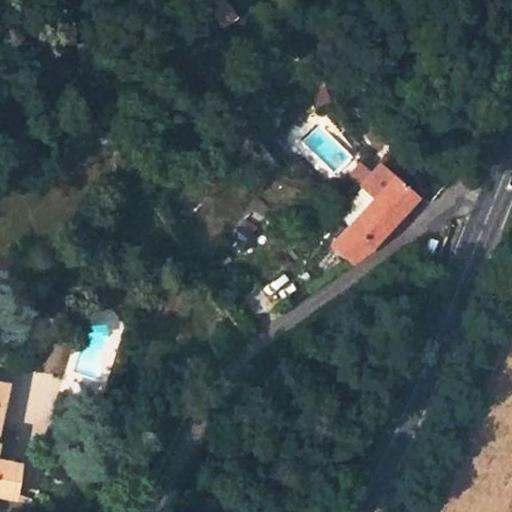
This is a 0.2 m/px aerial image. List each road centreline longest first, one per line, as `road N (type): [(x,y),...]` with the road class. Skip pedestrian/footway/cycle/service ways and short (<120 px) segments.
road 1 (unclassified): [(148,511),(235,383),(445,199),(499,187)]
road 2 (primary): [(353,511),(400,434),(499,187)]
